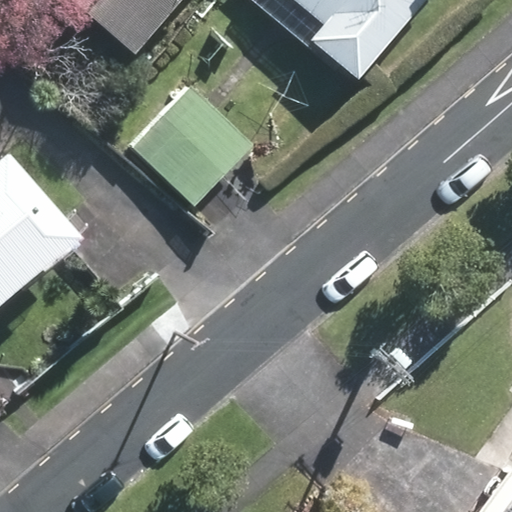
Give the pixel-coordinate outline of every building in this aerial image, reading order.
[(21,0),(105,69),(162,0),(21,0)] [(235,0),(234,2),(342,88),(412,0),(235,0)] [(181,87),(120,149),(182,211),(243,149),(181,87)] [(0,290),(53,246),(0,183),(0,290)] [(511,511),(511,446),(463,511),(511,511)]
